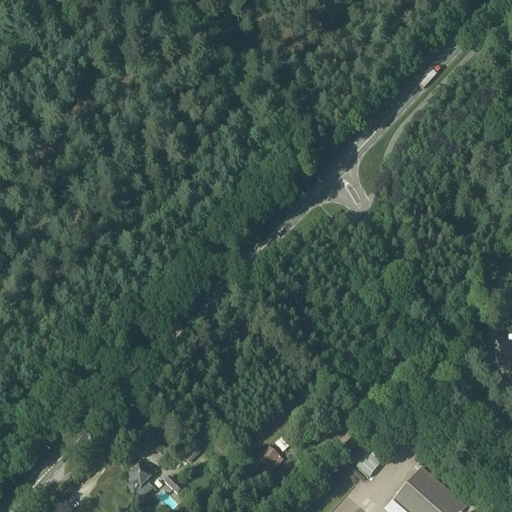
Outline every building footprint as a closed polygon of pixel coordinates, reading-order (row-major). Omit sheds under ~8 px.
[(480,349),(509,378),(511,375),(511,347),(497,332),(480,349)] [(314,413),(305,405),(292,419),(300,427),(314,413)] [(393,444),(400,437),(394,431),(387,438),(393,444)] [(190,465),(201,454),(197,450),(202,445),(195,438),(186,447),(189,450),(182,457),(190,465)] [(278,458),(269,450),(257,463),(266,471),(278,458)] [(130,482),(126,487),(125,487),(134,496),(135,496),(141,502),(153,489),(146,483),(155,473),(150,467),(147,470),(142,465),(127,480),(130,482)] [(402,511),(463,511),(466,509),(422,469),(392,502),(402,511)] [(170,478),(164,484),(165,484),(177,495),(181,490),(170,479),(170,478)]
